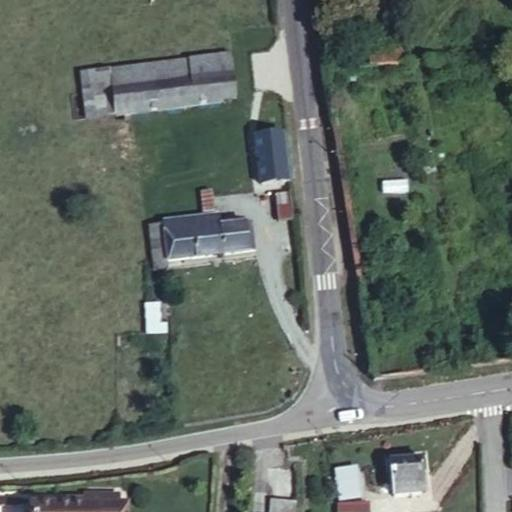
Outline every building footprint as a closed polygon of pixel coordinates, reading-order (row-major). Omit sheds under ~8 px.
[(307,15),(309,30),(364,25),(363,13),(330,16),(330,14),(307,15)] [(366,46),(367,60),(401,56),(399,43),(366,46)] [(162,84),(205,79),(202,55),(159,60),(162,84)] [(113,90),(162,84),(159,60),(78,71),(81,93),(53,97),(56,124),(97,119),(94,93),(113,90)] [(208,104),(205,79),(162,84),(113,90),(116,117),(208,104)] [(97,119),(116,117),(113,90),(94,93),(97,119)] [(267,143),(261,99),(246,102),(251,132),(234,135),(236,147),(267,143)] [(267,143),(236,147),(244,201),(259,199),(275,196),(267,143)] [(168,196),(174,225),(188,221),(181,192),(168,196)] [(275,196),(259,199),(264,228),(279,227),(275,196)] [(139,232),(139,234),(147,273),(230,256),(224,224),(191,230),(189,221),(188,221),(174,225),(139,232)] [(147,273),(139,234),(123,237),(134,280),(148,277),(147,273)] [(136,341),(136,314),(123,314),(123,340),(136,341)] [(411,474),(409,441),(374,444),(377,477),(411,474)] [(345,463),(323,464),(323,488),(345,488),(345,463)] [(259,491),(257,511),(284,511),(286,492),(259,491)] [(0,511),(109,511),(110,504),(110,494),(70,492),(70,495),(75,495),(75,503),(70,502),(58,502),(58,493),(44,492),(43,502),(0,500),(0,511)] [(348,511),(349,493),(323,493),(323,511),(348,511)]
